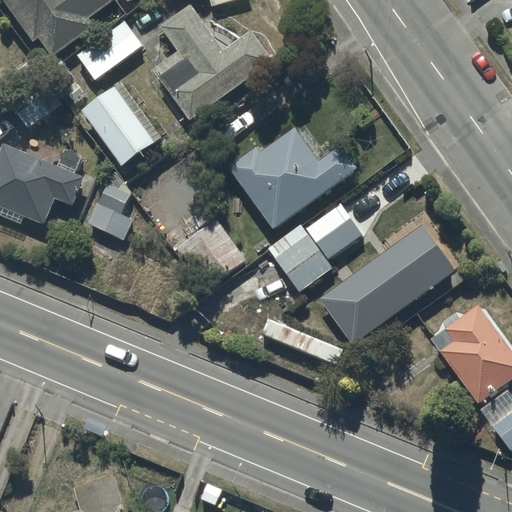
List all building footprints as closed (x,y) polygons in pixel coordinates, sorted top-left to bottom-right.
[(4,0),(35,42),(40,38),(53,57),(96,27),(89,17),(114,0),(4,0)] [(192,4),(162,26),(180,51),(155,70),(193,120),(274,60),(252,30),(226,50),(192,4)] [(126,21),(78,55),(96,79),(143,46),(126,21)] [(16,109),(29,128),(63,103),(33,59),(0,82),(0,97),(0,98),(12,90),(22,105),(16,109)] [(122,82),(83,111),(123,166),(163,138),(122,82)] [(358,169),(342,145),(319,160),(297,127),(263,152),(259,146),(230,167),(275,229),(358,169)] [(58,165),(4,144),(0,154),(0,205),(1,206),(0,209),(0,215),(22,224),(25,216),(45,224),(56,196),(73,203),(84,177),(76,174),(83,156),(65,149),(58,165)] [(131,195),(108,184),(90,224),(123,239),(133,219),(122,214),(131,195)] [(301,225),(268,248),(301,293),(335,269),(314,240),(333,226),(323,212),(303,227),(301,225)] [(219,220),(179,248),(207,288),(246,260),(219,220)] [(455,270),(422,227),(355,276),(362,285),(330,310),(356,344),(455,270)] [(511,348),(480,304),(433,339),(479,404),(511,380),(511,348)] [(303,307),(289,324),(318,348),(332,332),(303,307)] [(511,392),(509,389),(482,410),(511,451),(511,450),(511,392)] [(82,511),(125,511),(117,482),(77,493),(82,511)]
